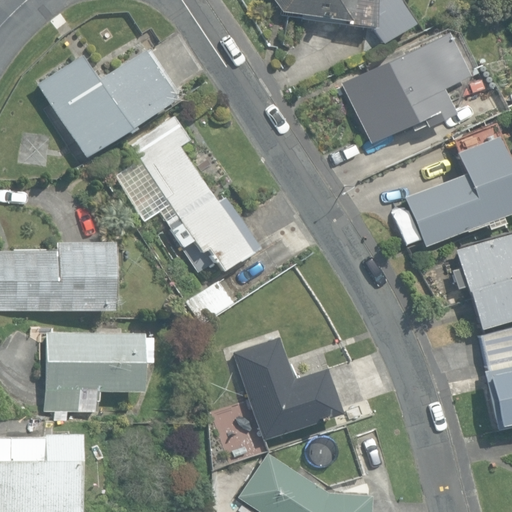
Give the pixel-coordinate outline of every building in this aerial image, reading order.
[(368,27),(378,43),(410,24),(395,0),(270,0),(278,12),(346,21),(345,24),(368,27)] [(338,82),(367,143),(405,125),(408,129),(419,124),(421,127),(448,114),(435,88),(463,75),(459,66),(443,32),(371,66),(338,82)] [(33,84),(80,157),(171,98),(150,66),(139,50),(115,66),(94,80),(85,66),(78,55),(60,66),(33,84)] [(203,247),(218,270),(254,247),(221,197),(214,202),(177,146),(187,139),(172,117),(128,145),(137,159),(111,176),(140,221),(155,211),(179,247),(189,240),(197,252),(203,247)] [(400,197),(420,246),(511,209),(511,189),(490,136),(450,152),(458,173),(400,197)] [(511,229),(451,249),(475,328),(511,316),(511,229)] [(0,309),(108,310),(109,243),(51,242),(51,250),(0,249),(0,309)] [(184,300),(197,322),(235,299),(221,277),(184,300)] [(511,327),(478,337),(485,370),(482,371),(493,428),(511,423),(511,327)] [(41,411),(94,411),(94,390),(138,391),(138,361),(150,362),(151,337),(139,337),(139,332),(42,331),(41,411)] [(230,352),(259,439),(337,413),(322,368),(289,379),(275,337),(230,352)] [(0,511),(75,511),(73,433),(0,435),(0,511)] [(258,511),(363,511),(364,495),(325,493),(265,453),(235,497),(258,511)]
